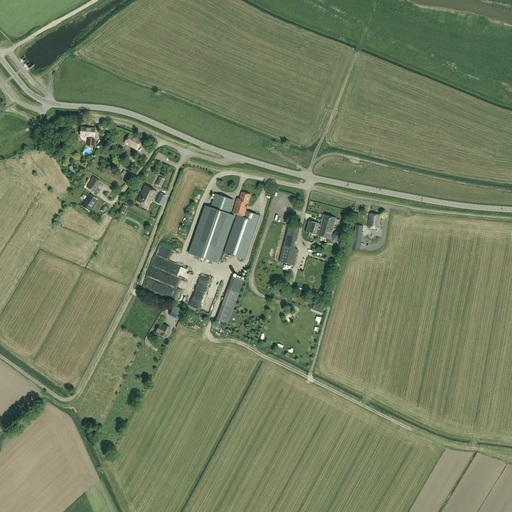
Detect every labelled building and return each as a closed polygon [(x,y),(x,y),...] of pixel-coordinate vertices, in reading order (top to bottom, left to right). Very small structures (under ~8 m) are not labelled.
[(94,137),(94,129),(80,128),(80,135),(89,136),(88,141),(87,141),(87,146),(93,146),(93,139),(92,139),(92,136),(94,137)] [(124,143),(136,150),(142,141),(129,134),(124,143)] [(101,148),(109,138),(106,135),(98,146),(101,148)] [(124,170),(120,175),(127,180),(132,174),(128,171),(127,172),(124,170)] [(94,192),(101,182),(93,177),(86,187),(94,192)] [(156,185),(161,187),(164,180),(159,178),(156,185)] [(140,196),(137,202),(148,207),(151,202),(151,203),(157,192),(144,186),(139,196),(140,196)] [(166,196),(161,193),(156,202),(162,205),(166,196)] [(240,199),(237,198),(236,203),(232,214),(237,215),(236,218),(224,253),(245,260),(251,240),(260,216),(246,211),(250,195),(242,193),(240,199)] [(209,208),(204,206),(188,254),(217,264),(234,216),(228,215),(233,201),(214,194),(209,208)] [(90,212),(97,200),(89,195),(81,207),(90,212)] [(380,215),(369,214),(368,227),(378,229),(380,215)] [(309,220),(306,232),(330,239),(331,236),(336,219),(324,215),(321,224),(309,220)] [(360,250),(364,226),(355,225),(354,230),(352,230),(349,248),(360,250)] [(333,237),(331,236),(330,239),(333,240),(338,242),(342,238),(341,233),(336,231),(332,235),(333,237)] [(294,248),(296,240),(287,237),(284,246),(294,248)] [(340,242),(337,251),(344,253),(346,244),(340,242)] [(298,249),(294,248),(284,246),(283,246),(279,262),(294,265),(298,249)] [(165,265),(180,270),(181,268),(184,269),(185,266),(186,266),(186,265),(180,263),(181,261),(171,258),(171,259),(167,258),(165,265)] [(146,284),(154,286),(156,279),(148,277),(146,284)] [(243,281),(231,277),(216,321),(228,325),(243,281)] [(214,304),(221,282),(214,279),(208,297),(207,297),(206,301),(214,304)] [(180,321),(182,315),(185,311),(174,306),(171,310),(169,316),(180,321)] [(156,332),(160,334),(159,335),(166,338),(170,328),(164,325),(163,328),(159,326),(156,332)]
